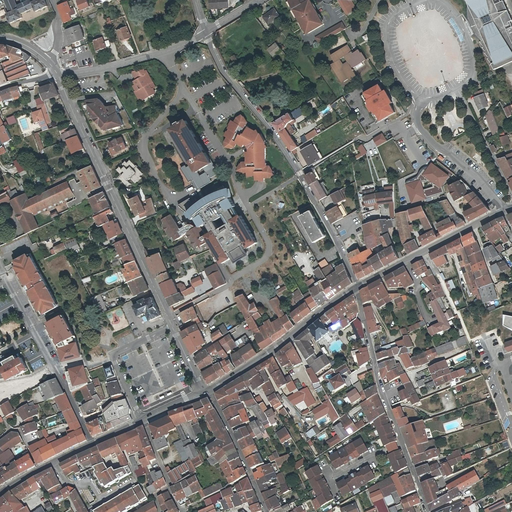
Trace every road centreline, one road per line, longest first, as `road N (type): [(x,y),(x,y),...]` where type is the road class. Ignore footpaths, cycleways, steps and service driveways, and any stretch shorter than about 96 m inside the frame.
road 1 (residential): [(358,286),(291,158),(223,70),(206,33)]
road 2 (tertiary): [(172,327),(57,73)]
road 3 (residential): [(94,443),(0,267)]
road 4 (residential): [(206,33),(143,58),(57,73)]
road 5 (residential): [(203,392),(212,395),(267,511)]
road 6 (residential): [(143,420),(114,357),(172,327)]
